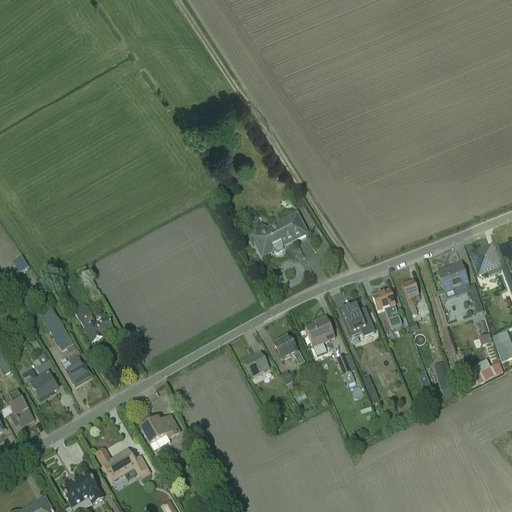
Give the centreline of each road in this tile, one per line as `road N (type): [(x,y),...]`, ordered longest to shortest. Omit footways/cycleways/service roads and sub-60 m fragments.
road 1 (residential): [(511,216),(278,310),(0,471)]
road 2 (track): [(356,277),(177,0)]
road 3 (track): [(116,402),(49,288)]
